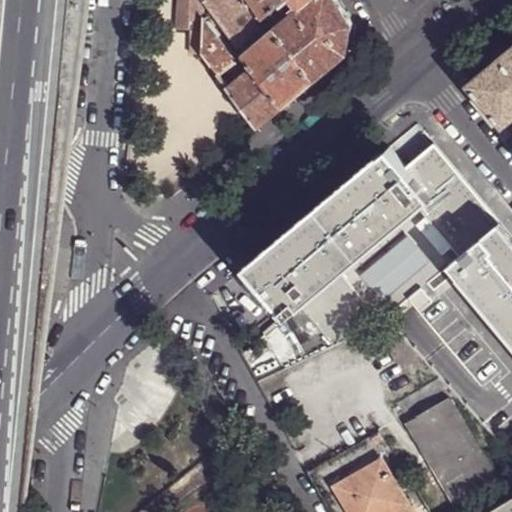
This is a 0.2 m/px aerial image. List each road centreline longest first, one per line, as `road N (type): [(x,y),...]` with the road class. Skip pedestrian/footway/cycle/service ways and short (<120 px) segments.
road 1 (residential): [(417,68),(182,254)]
road 2 (motorway): [(0,252),(23,0)]
road 3 (unclassified): [(77,363),(98,180)]
road 4 (unclassified): [(98,180),(115,0)]
road 5 (residential): [(182,254),(77,363)]
road 6 (unclassified): [(62,511),(77,363)]
road 7 (residential): [(417,68),(511,183)]
